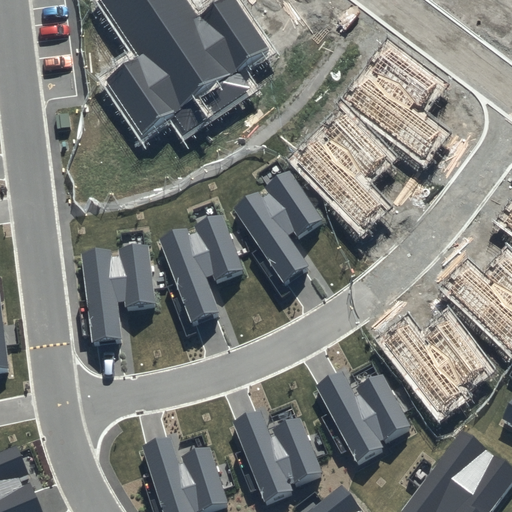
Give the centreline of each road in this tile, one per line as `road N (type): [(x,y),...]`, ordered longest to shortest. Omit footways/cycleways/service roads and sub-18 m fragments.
road 1 (residential): [(58,409),(176,387),(306,337),(400,267),(511,132)]
road 2 (residential): [(7,0),(58,409)]
road 3 (residential): [(511,91),(388,0)]
